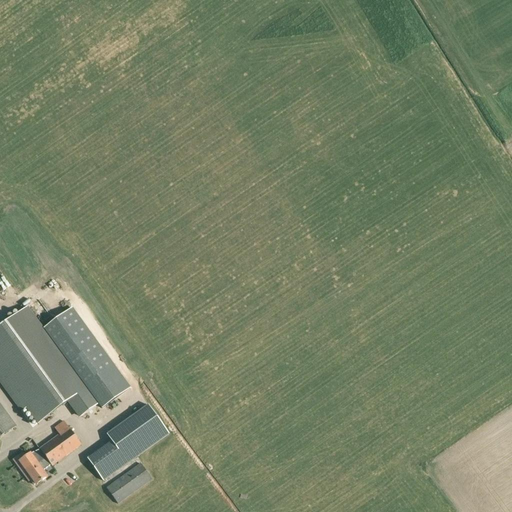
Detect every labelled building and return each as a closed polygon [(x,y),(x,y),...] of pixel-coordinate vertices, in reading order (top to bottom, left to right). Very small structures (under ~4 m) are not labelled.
[(97,406),(26,309),(0,327),(0,378),(23,411),(27,408),(38,424),(70,401),(82,417),(97,406)] [(105,414),(125,399),(107,375),(88,389),(105,414)] [(0,438),(16,427),(0,404),(0,438)] [(39,449),(42,452),(33,458),(30,454),(25,458),(22,454),(13,461),(26,478),(27,477),(30,481),(31,481),(34,485),(36,484),(36,485),(47,477),(43,471),(51,465),(52,467),(81,445),(64,421),(54,428),(59,435),(39,449)] [(129,464),(114,443),(88,462),(103,483),(129,464)] [(152,480),(141,464),(107,488),(119,504),(152,480)]
